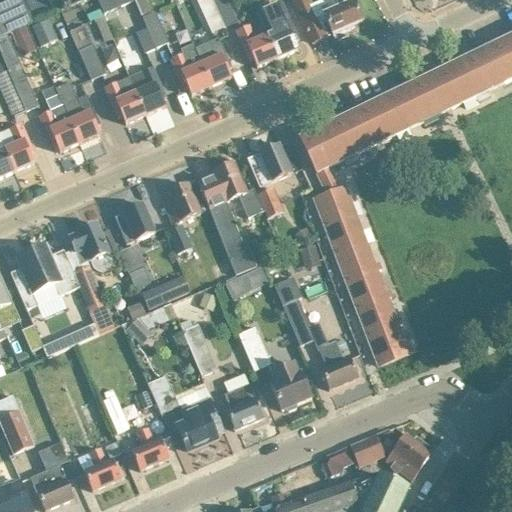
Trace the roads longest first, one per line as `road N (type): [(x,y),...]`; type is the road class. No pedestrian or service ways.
road 1 (residential): [(0,227),(414,40)]
road 2 (residential): [(153,511),(424,394),(449,393),(489,418)]
